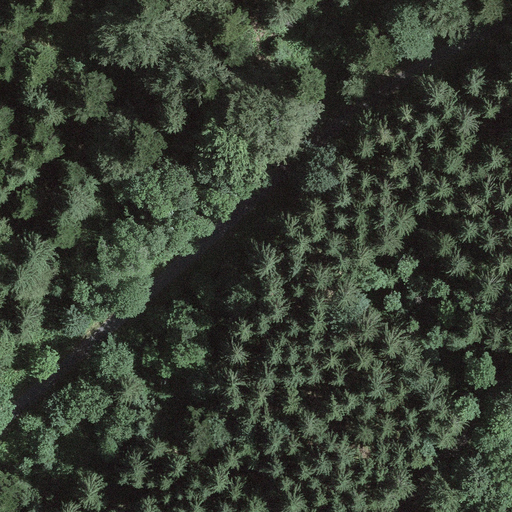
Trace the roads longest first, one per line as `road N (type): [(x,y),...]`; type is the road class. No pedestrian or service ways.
road 1 (track): [(511,12),(334,124),(0,425)]
road 2 (track): [(511,367),(401,511)]
